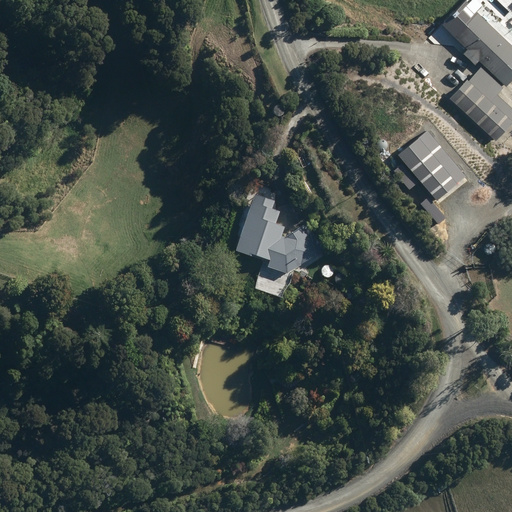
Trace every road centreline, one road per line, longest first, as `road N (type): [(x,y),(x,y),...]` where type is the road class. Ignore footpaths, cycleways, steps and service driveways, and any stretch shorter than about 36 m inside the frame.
road 1 (unclassified): [(457,338),(294,76),(260,0)]
road 2 (unclassified): [(268,511),(323,496),(417,431)]
